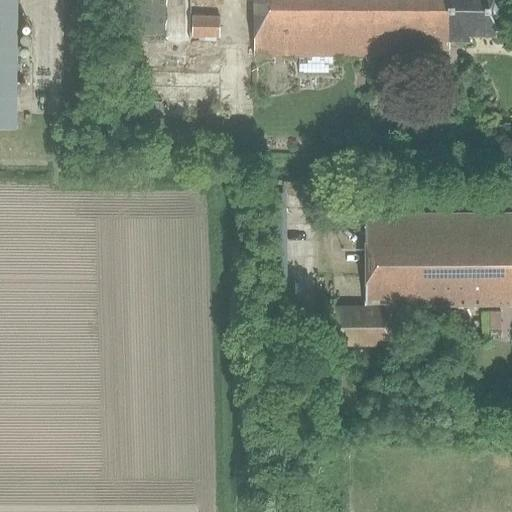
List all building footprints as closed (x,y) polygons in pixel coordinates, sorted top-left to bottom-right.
[(0,0),(0,128),(15,129),(16,0),(0,0)] [(498,35),(498,0),(253,0),(254,55),(299,56),(333,56),(422,56),(422,49),(448,49),(448,40),(470,40),(470,35),(498,35)] [(193,16),(193,36),(220,36),(220,17),(193,16)] [(511,213),(365,214),(365,306),(333,306),(333,346),(392,346),(391,307),(511,306),(511,213)] [(500,330),(501,312),(490,312),(490,330),(500,330)] [(489,332),(489,341),(501,340),(501,332),(489,332)]
